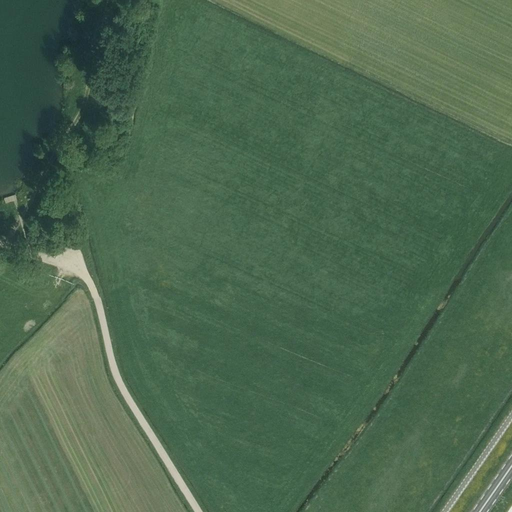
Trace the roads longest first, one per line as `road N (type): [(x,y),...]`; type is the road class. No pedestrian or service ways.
road 1 (unclassified): [(197,511),(116,382),(88,281),(61,266)]
road 2 (track): [(116,0),(82,112),(5,247)]
